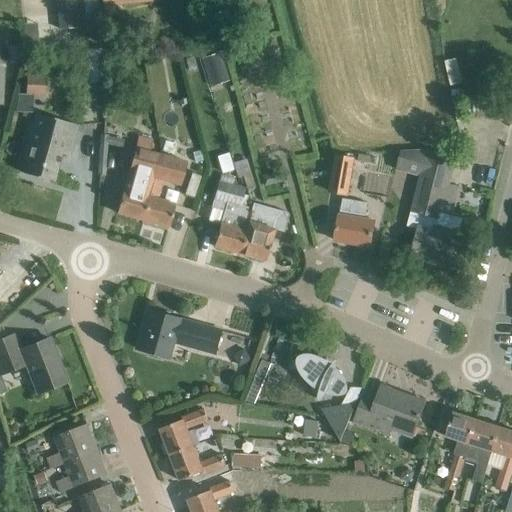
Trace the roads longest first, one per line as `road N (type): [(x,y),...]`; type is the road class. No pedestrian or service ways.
road 1 (residential): [(159,511),(83,299),(85,248)]
road 2 (residential): [(300,315),(317,270),(344,263),(482,323)]
road 3 (residential): [(300,315),(85,248)]
road 4 (residential): [(471,377),(300,315)]
